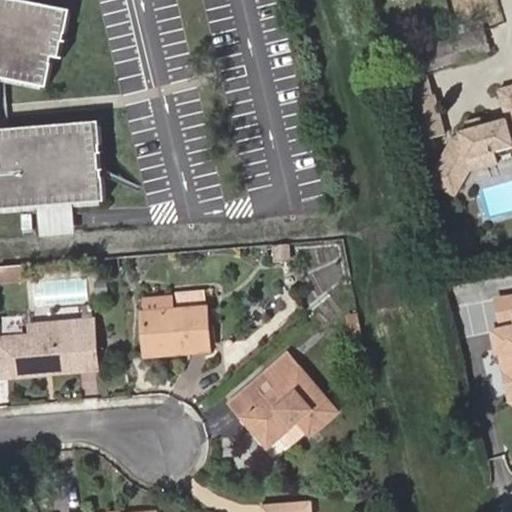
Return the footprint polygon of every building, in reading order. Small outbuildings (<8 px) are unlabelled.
[(75,14),(13,0),(0,0),(0,212),(114,204),(107,124),(2,132),(0,116),(2,80),(51,91),(58,59),(68,61),(71,47),(67,46),(75,14)] [(408,56),(413,76),(488,51),(482,32),(408,56)] [(403,82),(408,104),(434,97),(428,76),(403,82)] [(483,126),(469,130),(459,133),(460,135),(452,138),(425,182),(453,199),(455,195),(451,192),(459,179),(463,182),(470,171),(499,163),(496,153),(511,148),(511,87),(499,91),(507,120),(483,126)] [(408,104),(418,140),(444,133),(434,97),(408,104)] [(467,123),(469,130),(483,126),(481,118),(467,123)] [(451,192),(455,195),(463,182),(459,179),(451,192)] [(27,276),(2,278),(3,289),(27,287),(27,276)] [(143,312),(206,309),(205,291),(175,293),(175,297),(142,299),(143,312)] [(511,298),(499,301),(500,305),(503,319),(504,322),(511,320),(511,327),(493,332),(492,332),(496,354),(499,353),(510,402),(511,403),(511,298)] [(206,309),(143,312),(146,354),(209,351),(206,309)] [(95,320),(56,323),(56,328),(96,325),(95,320)] [(43,375),(43,367),(100,362),(96,325),(56,328),(56,323),(34,324),(34,337),(3,338),(5,373),(6,378),(43,375)] [(336,412),(292,359),(267,377),(278,391),(243,419),(267,450),(299,425),(309,436),(336,412)] [(43,367),(43,375),(101,371),(100,362),(43,367)] [(314,511),(314,503),(265,506),(265,511),(314,511)]
